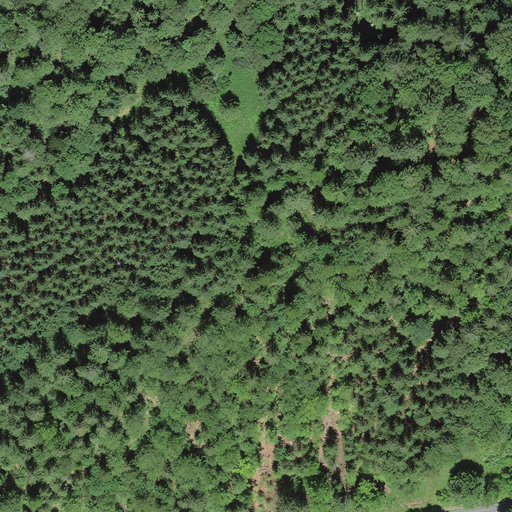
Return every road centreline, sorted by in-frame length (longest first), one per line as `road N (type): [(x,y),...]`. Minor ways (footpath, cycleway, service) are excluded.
road 1 (track): [(0,212),(73,169),(146,86),(129,78),(0,84)]
road 2 (track): [(146,86),(207,52),(224,31),(230,0)]
